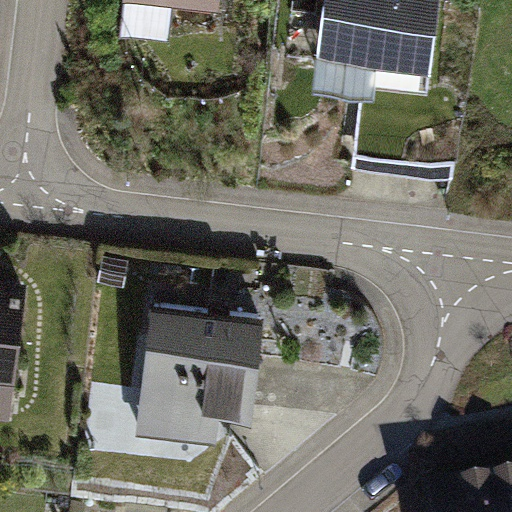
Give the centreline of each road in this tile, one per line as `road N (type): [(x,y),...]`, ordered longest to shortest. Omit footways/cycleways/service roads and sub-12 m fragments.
road 1 (residential): [(20,204),(455,257)]
road 2 (residential): [(455,257),(432,369),(404,425),(289,511)]
road 3 (residential): [(20,204),(50,0)]
